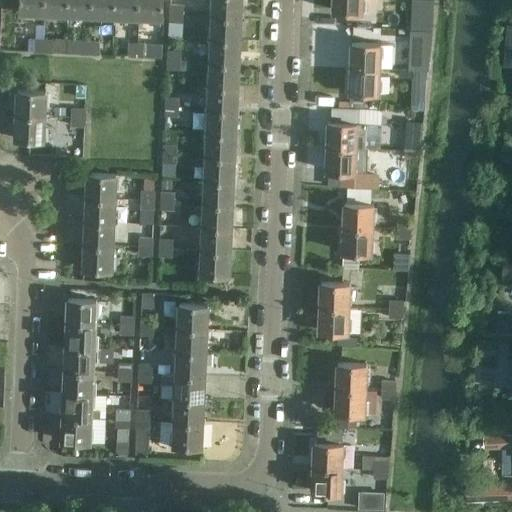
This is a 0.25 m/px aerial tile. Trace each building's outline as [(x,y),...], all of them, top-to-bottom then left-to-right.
[(21,0),(21,11),(45,12),(45,0),(21,0)] [(45,0),(45,12),(68,13),(68,0),(45,0)] [(92,0),(68,0),(68,13),(92,14),(92,0)] [(92,0),(92,14),(115,15),(115,0),(92,0)] [(115,0),(115,15),(138,16),(138,0),(115,0)] [(163,0),(138,0),(138,16),(162,17),(163,0)] [(212,0),(212,16),(240,17),(240,0),(212,0)] [(333,0),(333,10),(351,11),(373,12),(373,0),(333,0)] [(404,0),(405,1),(419,2),(418,24),(432,25),(433,0),(404,0)] [(184,5),(170,5),(170,14),(184,14),(184,5)] [(184,27),(184,14),(170,14),(169,23),(170,23),(170,37),(189,38),(189,27),(184,27)] [(240,17),(212,16),(211,39),(239,40),(240,17)] [(34,37),(34,51),(41,52),(42,38),(34,37)] [(53,38),(42,38),(41,52),(52,52),(53,38)] [(67,38),(67,53),(90,54),(90,39),(67,38)] [(99,54),(100,40),(90,39),(90,54),(99,54)] [(239,40),(211,39),(210,62),(238,63),(239,40)] [(127,55),(137,56),(138,41),(128,41),(127,55)] [(146,56),(146,41),(138,41),(137,56),(146,56)] [(352,43),(351,67),(379,69),(380,44),(352,43)] [(182,51),(168,51),(168,60),(182,61),(182,54),(182,51)] [(191,71),(191,55),(182,54),(182,61),(168,60),(167,70),(191,71)] [(414,70),(426,71),(427,62),(414,61),(414,70)] [(237,87),(238,63),(210,62),(209,85),(237,87)] [(351,67),(350,91),(378,92),(379,69),(351,67)] [(426,71),(414,70),(413,78),(426,79),(426,71)] [(237,87),(209,85),(208,109),(236,110),(237,87)] [(46,91),(18,90),(17,114),(45,115),(46,91)] [(180,98),(166,97),(166,107),(180,107),(180,98)] [(179,117),(180,107),(166,107),(165,116),(179,117)] [(70,108),(70,117),(84,117),(85,108),(70,108)] [(235,134),(236,110),(208,109),(207,132),(235,134)] [(44,139),(45,115),(17,114),(15,138),(44,139)] [(84,127),(84,117),(70,117),(69,126),(84,127)] [(327,146),(356,148),(357,123),(328,122),(327,146)] [(235,134),(207,132),(206,156),(234,157),(235,134)] [(392,150),(406,150),(418,150),(419,142),(406,142),(406,141),(393,140),(392,150)] [(178,145),(164,145),(163,154),(178,155),(178,145)] [(356,148),(327,146),(326,170),(355,172),(356,148)] [(418,150),(406,150),(405,159),(418,159),(418,150)] [(177,164),(178,155),(163,154),(163,163),(177,164)] [(234,157),(206,156),(205,179),(233,180),(234,157)] [(348,172),(348,188),(360,188),(360,173),(348,172)] [(88,173),(87,197),(115,198),(116,174),(88,173)] [(233,180),(205,179),(204,202),(232,204),(233,180)] [(143,191),(140,190),(140,199),(155,200),(155,191),(154,191),(155,180),(144,180),(143,191)] [(162,191),(161,200),(175,201),(176,192),(162,191)] [(115,198),(87,197),(86,220),(114,222),(115,198)] [(140,209),(155,210),(155,200),(140,199),(140,209)] [(161,210),(175,210),(175,201),(161,200),(161,210)] [(232,204),(204,202),(203,225),(231,227),(232,204)] [(345,204),(344,228),(372,229),(373,205),(345,204)] [(114,222),(86,220),(85,244),(113,245),(114,222)] [(398,229),(411,230),(411,221),(398,221),(398,229)] [(139,237),(138,247),(153,247),(153,238),(152,238),(152,224),(140,224),(139,237)] [(230,250),(231,227),(203,225),(202,249),(230,250)] [(344,228),(342,266),(359,267),(359,252),(371,253),(372,229),(344,228)] [(411,230),(398,229),(397,238),(410,239),(411,230)] [(174,239),(159,238),(159,247),(173,248),(174,239)] [(85,244),(83,268),(112,269),(113,245),(85,244)] [(138,255),(153,256),(153,247),(138,247),(138,255)] [(173,257),(173,248),(159,247),(159,257),(173,257)] [(229,274),(230,250),(202,249),(201,273),(229,274)] [(394,252),(393,270),(406,270),(407,270),(409,270),(410,252),(409,252),(394,252)] [(501,279),(511,279),(511,260),(503,260),(501,279)] [(393,270),(393,287),(405,287),(406,270),(393,270)] [(320,307),(348,308),(349,283),(321,282),(320,307)] [(96,323),(97,300),(68,298),(67,321),(96,323)] [(403,301),(390,300),(390,309),(403,309),(403,301)] [(180,303),(179,328),(207,329),(209,305),(180,303)] [(320,307),(319,331),(339,332),(347,332),(348,332),(348,308),(320,307)] [(403,309),(390,309),(390,317),(402,318),(403,309)] [(135,317),(120,316),(120,324),(134,325),(135,317)] [(156,317),(142,316),(141,326),(156,326),(156,317)] [(94,347),(96,323),(67,321),(66,345),(94,347)] [(119,335),(134,336),(134,325),(120,324),(119,335)] [(155,336),(156,326),(141,326),(141,335),(155,336)] [(179,328),(178,351),(206,352),(207,329),(179,328)] [(93,371),(94,347),(66,345),(65,370),(93,371)] [(206,352),(178,351),(177,375),(205,376),(206,352)] [(132,363),(118,362),(118,372),(132,373),(132,363)] [(139,363),(139,372),(153,373),(154,364),(139,363)] [(338,364),(337,389),(365,390),(366,365),(338,364)] [(92,394),(93,371),(65,370),(64,393),(92,394)] [(117,381),(132,382),(132,373),(118,372),(117,381)] [(138,382),(153,382),(153,373),(139,372),(138,382)] [(162,374),(162,383),(176,384),(176,398),(204,399),(205,376),(177,375),(162,374)] [(382,389),(395,390),(395,381),(383,381),(382,389)] [(337,389),(336,412),(364,414),(365,390),(337,389)] [(395,390),(382,389),(382,398),(395,398),(395,391),(395,390)] [(91,417),(92,394),(64,393),(63,416),(91,417)] [(204,399),(176,398),(175,421),(203,423),(204,399)] [(131,410),(116,409),(115,418),(130,418),(131,410)] [(151,411),(137,410),(137,420),(151,420),(151,411)] [(62,441),(88,442),(90,442),(91,417),(63,416),(62,441)] [(128,429),(130,429),(130,418),(115,418),(115,428),(118,428),(117,441),(116,441),(116,454),(127,454),(128,429)] [(340,418),(340,427),(356,428),(356,419),(340,418)] [(137,420),(136,429),(151,429),(151,420),(137,420)] [(473,434),(497,433),(497,420),(472,421),(473,434)] [(160,421),(159,445),(202,447),(203,423),(175,421),(160,421)] [(511,433),(501,434),(483,434),(483,450),(501,449),(502,475),(511,474),(511,433)] [(314,466),(342,467),(343,443),(315,442),(314,466)] [(361,468),(387,469),(388,460),(386,460),(386,457),(362,456),(361,468)] [(342,467),(314,466),(312,491),(341,492),(342,467)] [(387,469),(361,468),(361,469),(375,469),(374,477),(387,477),(387,469)] [(487,501),(504,500),(504,487),(487,487),(487,501)] [(360,492),(359,508),(383,509),(384,493),(360,492)]
